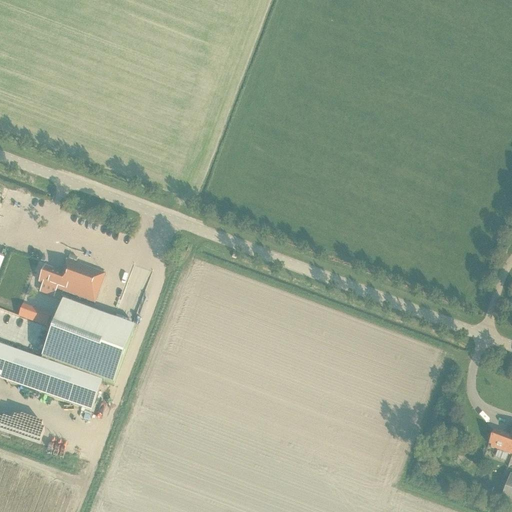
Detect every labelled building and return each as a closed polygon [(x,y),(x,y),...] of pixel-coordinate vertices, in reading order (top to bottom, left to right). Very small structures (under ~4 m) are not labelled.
[(39,283),(96,304),(107,275),(67,260),(62,273),(45,267),(39,283)] [(131,317),(146,271),(129,265),(113,312),(131,317)] [(43,358),(43,360),(114,386),(135,330),(63,303),(43,358)] [(47,327),(52,316),(24,306),(19,317),(47,327)] [(103,382),(46,363),(0,347),(0,381),(93,413),(103,382)] [(36,439),(38,431),(10,422),(8,429),(36,439)] [(495,431),(489,445),(492,446),(491,448),(511,455),(511,437),(495,431)] [(500,504),(511,508),(511,474),(511,475),(500,504)]
